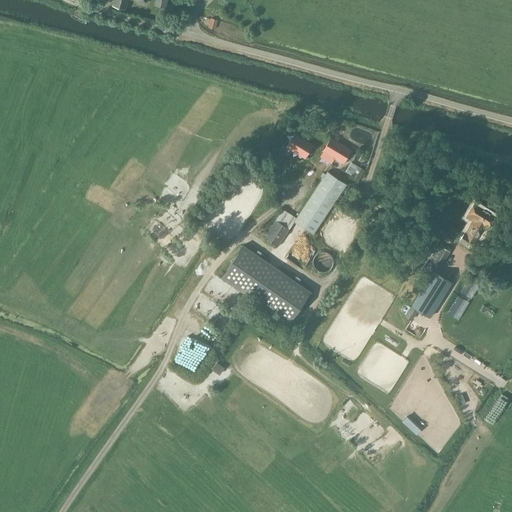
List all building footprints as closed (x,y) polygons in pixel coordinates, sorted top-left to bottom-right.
[(114,0),(113,6),(126,9),(127,0),(136,0),(146,2),(146,0),(114,0)] [(157,0),(156,6),(166,9),(167,0),(157,0)] [(287,148),(305,158),(313,145),(294,134),(287,147),(287,148)] [(323,152),(321,157),(331,163),(334,158),(343,164),(351,150),(331,138),(322,151),(323,152)] [(282,144),(279,149),(284,152),(287,148),(287,147),(282,144)] [(358,167),(353,175),(359,180),(365,171),(358,167)] [(323,178),(296,219),(283,210),(276,221),(264,239),(278,248),(294,222),(313,235),(346,184),(327,172),(325,174),(323,173),(321,177),(323,178)] [(466,217),(474,221),(467,234),(465,233),(460,241),(474,249),(479,240),(477,239),(484,226),(487,228),(495,215),(474,203),(466,217)] [(289,324),(311,292),(243,246),(222,277),(289,324)] [(438,274),(450,252),(441,246),(427,268),(434,272),(412,306),(430,317),(451,283),(438,274)] [(331,264),(331,260),(330,257),(328,254),(325,251),(321,250),(317,251),(314,252),(312,254),(310,257),(309,259),(309,263),(310,266),(311,269),(314,271),(316,272),(320,273),(324,272),(328,270),(330,267),(331,264)] [(405,317),(411,320),(417,311),(411,307),(405,317)]
